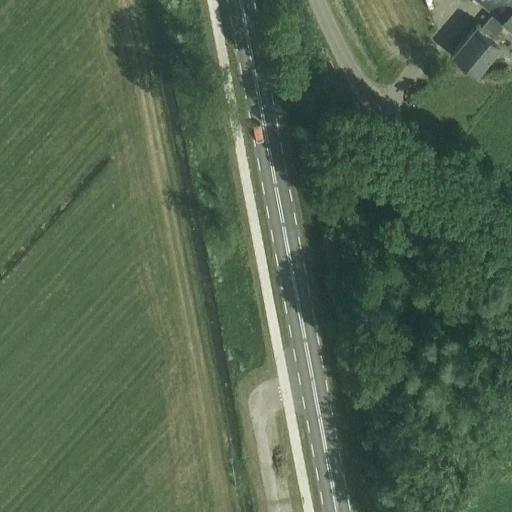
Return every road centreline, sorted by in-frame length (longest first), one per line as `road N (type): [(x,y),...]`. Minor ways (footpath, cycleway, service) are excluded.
road 1 (secondary): [(335,511),(237,0)]
road 2 (unclassified): [(511,228),(397,135),(368,100),(315,0)]
